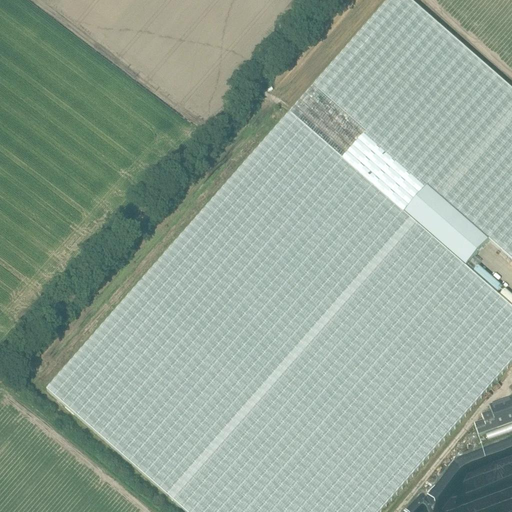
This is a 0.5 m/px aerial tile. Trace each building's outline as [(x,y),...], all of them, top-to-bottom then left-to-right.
[(184,511),(381,511),(511,363),(511,308),(466,268),(489,242),(511,262),(511,90),(409,0),(391,0),(47,392),(184,511)] [(478,267),(474,271),(480,276),(484,272),(478,267)] [(511,305),(511,294),(505,288),(500,294),(511,305)] [(475,425),(479,437),(511,424),(511,398),(489,407),(491,413),(482,416),(484,422),(475,425)] [(511,425),(486,436),(489,441),(511,432),(511,425)]
